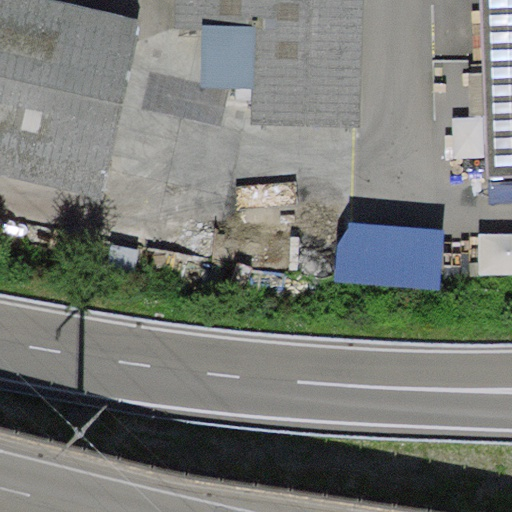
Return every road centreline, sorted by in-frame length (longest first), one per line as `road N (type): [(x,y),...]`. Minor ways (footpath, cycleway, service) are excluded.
road 1 (unknown): [(163,0),(177,119),(196,162),(216,170),(429,170),(511,245)]
road 2 (motorway): [(303,381),(0,338)]
road 3 (motorway): [(511,405),(303,381)]
road 4 (motorway): [(511,371),(303,381)]
